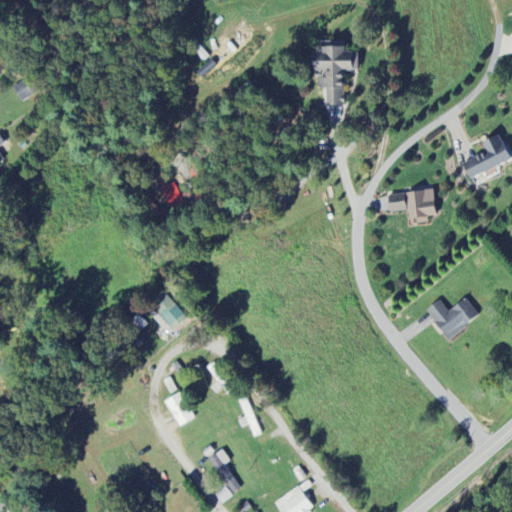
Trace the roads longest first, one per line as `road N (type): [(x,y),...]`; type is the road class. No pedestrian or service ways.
road 1 (residential): [(491,450),(382,324),(359,278),(355,236),(366,190),(390,155),(483,79),(497,22)]
road 2 (residential): [(347,511),(234,366),(198,350),(161,362),(148,403),(156,434),(213,511)]
road 3 (secondary): [(511,431),(416,511)]
